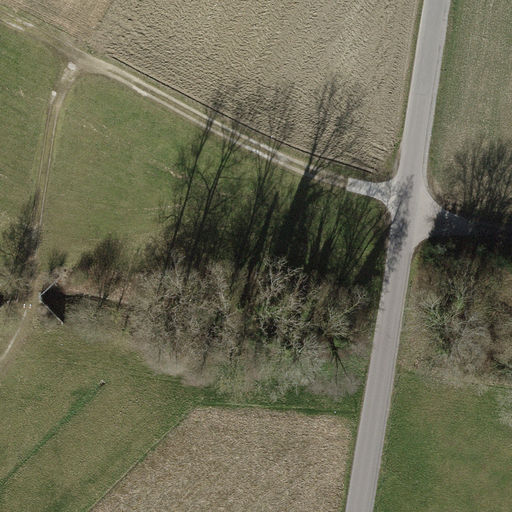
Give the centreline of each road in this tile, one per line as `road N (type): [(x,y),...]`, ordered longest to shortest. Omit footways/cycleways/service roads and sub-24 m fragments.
road 1 (track): [(408,202),(251,146),(0,11)]
road 2 (track): [(0,369),(30,323),(51,126),(83,54)]
road 3 (unclassified): [(360,511),(408,202)]
road 4 (unclassified): [(408,202),(440,0)]
